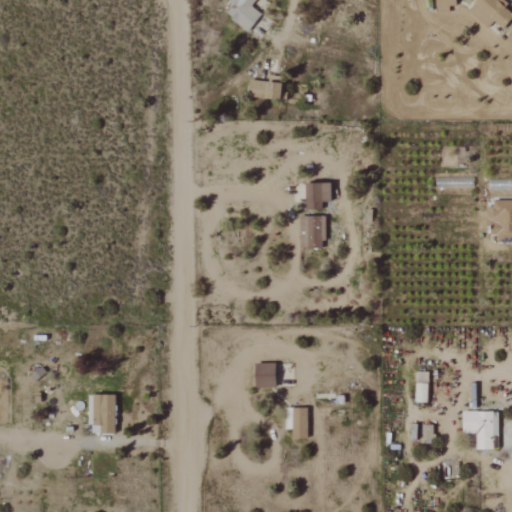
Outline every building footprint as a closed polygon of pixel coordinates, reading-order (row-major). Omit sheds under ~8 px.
[(253,6),(257,0),(230,0),(230,1),(235,5),(227,15),(250,32),(264,15),(253,6)] [(458,0),(438,0),(439,11),(459,10),(458,0)] [(511,18),(511,11),(499,0),(479,0),(470,11),(490,29),(497,22),(503,28),(511,18)] [(285,99),(286,77),(271,76),(271,82),(251,81),(251,97),(285,99)] [(324,210),(324,203),(334,203),(334,184),(308,184),(308,210),(324,210)] [(511,201),(496,201),(496,207),(490,207),(490,235),(500,235),(499,243),(511,244),(511,201)] [(301,216),(301,249),(323,249),(324,240),(327,240),(328,217),(301,216)] [(279,388),(278,363),(257,364),(258,388),(279,388)] [(417,403),(429,403),(430,384),(418,383),(417,403)] [(117,434),(118,396),(92,395),(91,434),(117,434)] [(287,430),(294,430),(294,439),(310,439),(309,408),(286,409),(287,430)] [(495,412),(465,412),(466,434),(479,433),(479,451),(496,450),(495,412)] [(425,440),(434,440),(434,426),(425,426),(425,440)]
